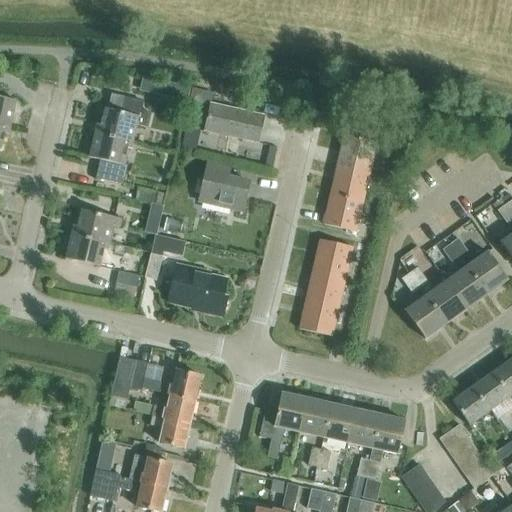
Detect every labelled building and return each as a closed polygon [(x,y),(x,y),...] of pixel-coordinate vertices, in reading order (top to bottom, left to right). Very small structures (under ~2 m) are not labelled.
[(184,103),(187,90),(152,82),(149,96),(173,102),(173,100),(184,103)] [(211,105),(213,94),(192,90),(190,103),(209,107),(210,105),(211,105)] [(94,133),(133,143),(137,125),(147,127),(150,114),(140,111),(142,102),(110,95),(107,110),(104,109),(101,125),(96,124),(94,133)] [(0,124),(10,127),(16,102),(0,98),(0,124)] [(209,107),(204,131),(257,143),(263,117),(211,105),(210,105),(209,107)] [(8,136),(10,127),(0,124),(0,149),(3,135),(8,136)] [(185,150),(199,151),(201,132),(186,131),(185,150)] [(131,150),(133,143),(94,133),(88,158),(99,161),(95,179),(123,185),(127,166),(123,165),(126,149),(131,150)] [(337,164),(370,171),(376,143),(344,136),(337,164)] [(393,158),(397,140),(386,138),(382,156),(393,158)] [(242,212),(248,183),(229,178),(231,168),(207,163),(199,202),(242,212)] [(362,202),(370,171),(337,164),(330,195),(362,202)] [(153,205),(155,205),(158,193),(137,189),(135,201),(150,204),(153,205)] [(511,198),(509,194),(501,200),(505,206),(511,200),(511,198)] [(356,232),(362,202),(330,195),(323,225),(356,232)] [(150,204),(147,218),(158,221),(162,207),(160,206),(155,205),(153,205),(150,204)] [(508,226),(511,223),(511,215),(505,206),(497,211),(508,226)] [(70,234),(110,244),(113,227),(119,228),(120,220),(81,211),(77,227),(72,225),(70,234)] [(181,223),(166,220),(163,229),(174,232),(179,233),(181,223)] [(108,251),(110,244),(70,234),(64,259),(99,267),(103,250),(108,251)] [(511,259),(511,234),(500,243),(511,259)] [(155,235),(150,255),(162,258),(163,253),(182,257),(185,242),(167,238),(156,236),(155,235)] [(461,260),(469,254),(458,239),(450,245),(461,260)] [(313,269),(345,277),(352,248),(319,241),(313,269)] [(452,265),(461,260),(450,245),(442,251),(452,265)] [(461,260),(486,295),(507,281),(487,253),(474,262),(469,254),(461,260)] [(150,255),(144,279),(156,282),(162,258),(150,255)] [(446,282),(466,310),(486,295),(461,260),(452,265),(458,273),(446,282)] [(417,268),(409,274),(419,289),(428,283),(417,268)] [(338,308),(345,277),(313,269),(306,301),(338,308)] [(179,270),(172,301),(204,308),(203,312),(219,316),(223,314),(225,302),(223,298),(222,298),(226,280),(179,270)] [(119,272),(116,284),(136,289),(139,277),(119,272)] [(411,295),(419,289),(409,274),(401,280),(411,295)] [(250,276),(245,275),(241,278),(239,283),(242,288),(248,289),(252,286),(253,281),(250,276)] [(425,297),(445,325),(466,310),(446,282),(433,291),(428,283),(419,289),(425,297)] [(424,340),(445,325),(425,297),(404,312),(424,340)] [(331,337),(338,308),(306,301),(299,330),(331,337)] [(127,401),(129,389),(135,362),(119,358),(110,397),(127,401)] [(511,358),(492,373),(510,398),(511,401),(511,358)] [(145,380),(148,364),(136,362),(129,389),(142,392),(142,389),(170,396),(170,395),(195,401),(200,377),(176,371),(172,386),(145,380)] [(490,411),(510,398),(492,373),(473,386),(490,411)] [(469,427),(490,411),(473,386),(451,401),(469,427)] [(298,433),(306,399),(281,394),(276,414),(265,411),(259,437),(271,440),(267,458),(277,460),(283,430),(298,433)] [(189,425),(195,401),(170,395),(170,396),(167,409),(153,406),(151,417),(164,420),(164,419),(189,425)] [(110,397),(108,406),(125,409),(127,401),(110,397)] [(323,438),(331,405),(306,399),(298,433),(323,438)] [(135,402),(132,413),(151,417),(153,406),(135,402)] [(348,444),(355,410),(331,405),(323,438),(348,444)] [(372,449),(380,416),(355,410),(348,444),(372,449)] [(369,462),(365,479),(375,482),(382,452),(397,455),(405,421),(380,416),(372,449),(369,462)] [(164,419),(164,420),(151,417),(149,426),(162,429),(159,444),(183,449),(189,425),(164,419)] [(452,459),(472,445),(458,426),(439,439),(452,459)] [(496,465),(511,453),(511,442),(490,457),(496,465)] [(158,458),(160,448),(146,445),(144,455),(158,458)] [(459,469),(479,455),(472,445),(452,459),(459,469)] [(316,468),(320,451),(311,449),(307,466),(316,468)] [(320,451),(316,468),(326,471),(330,453),(320,451)] [(466,479),(486,465),(479,455),(459,469),(466,479)] [(129,480),(166,489),(172,464),(147,459),(134,456),(131,471),(129,480)] [(98,459),(95,469),(96,469),(109,472),(111,462),(98,459)] [(365,479),(369,462),(360,460),(356,477),(365,479)] [(407,487),(425,475),(419,465),(400,478),(407,487)] [(486,465),(466,479),(473,489),(493,475),(486,465)] [(160,511),(166,489),(129,480),(120,478),(120,476),(95,470),(90,497),(114,503),(117,489),(139,494),(136,508),(154,511),(160,511)] [(414,497),(432,484),(425,475),(407,487),(414,497)] [(359,500),(364,480),(354,477),(351,491),(350,496),(350,498),(359,500)] [(284,496),(287,484),(272,481),(270,493),(284,496)] [(292,511),(298,487),(287,484),(284,496),(280,511),(292,511)] [(420,506),(438,494),(432,484),(414,497),(420,506)] [(317,511),(318,511),(323,493),(311,490),(307,510),(317,511)] [(318,511),(331,511),(335,496),(334,495),(323,493),(318,511)] [(438,494),(420,506),(424,511),(431,511),(445,503),(438,494)] [(357,511),(360,501),(349,499),(346,511),(357,511)] [(360,501),(357,511),(372,511),(374,504),(360,501)] [(464,511),(459,503),(449,510),(451,511),(464,511)]
